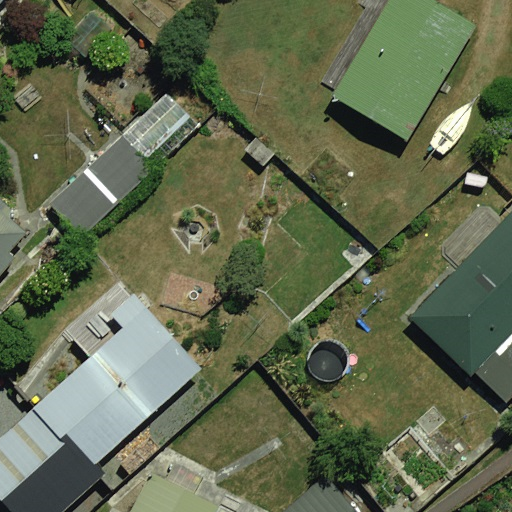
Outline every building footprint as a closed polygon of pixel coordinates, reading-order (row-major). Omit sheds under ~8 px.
[(502,19),(470,0),(406,0),(341,112),(421,158),(502,19)] [(196,124),(165,95),(54,211),(90,245),(162,170),(157,165),(196,124)] [(511,222),(495,206),(387,317),(472,400),(511,358),(511,222)] [(0,220),(0,259),(20,238),(0,220)] [(150,303),(0,434),(0,489),(20,511),(74,511),(221,384),(150,303)] [(218,511),(164,473),(136,511),(218,511)] [(349,511),(307,482),(285,511),(349,511)]
